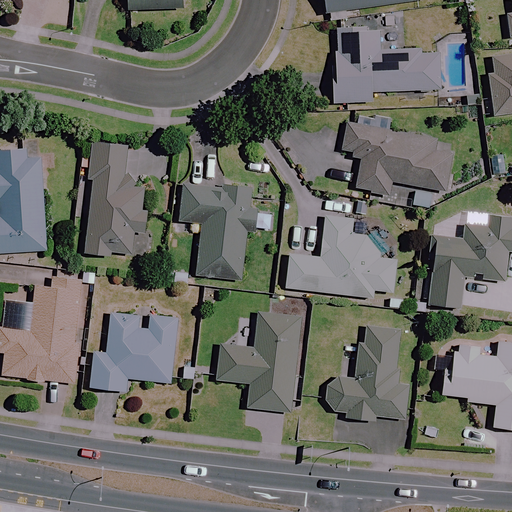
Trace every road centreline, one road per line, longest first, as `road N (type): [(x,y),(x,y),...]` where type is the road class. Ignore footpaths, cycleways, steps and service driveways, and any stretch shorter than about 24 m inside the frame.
road 1 (secondary): [(0,438),(339,478)]
road 2 (residential): [(256,0),(254,27),(238,57),(199,87),(171,90),(0,55)]
road 3 (secondary): [(215,511),(0,480)]
road 4 (secondary): [(339,478),(511,495)]
